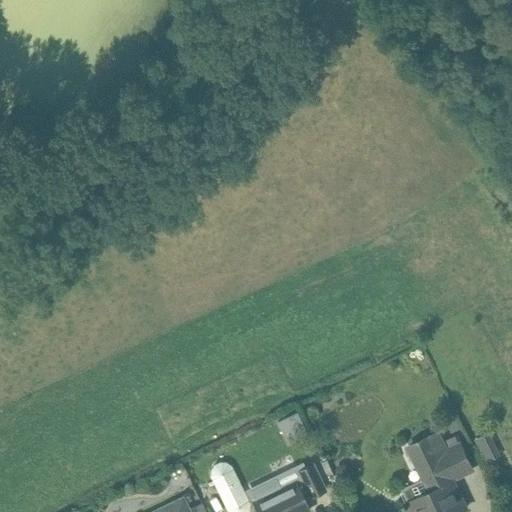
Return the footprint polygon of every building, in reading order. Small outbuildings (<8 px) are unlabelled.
[(296,412),(276,422),(282,434),(290,430),(293,437),(305,431),(296,412)] [(484,461),(498,456),(489,432),(475,437),(484,461)] [(437,433),(408,447),(430,493),(409,503),(413,511),(458,511),(465,509),(451,480),(471,470),(459,445),(446,451),(437,433)] [(511,450),(496,458),(507,482),(511,479),(511,450)] [(251,509),(229,466),(227,465),(225,464),(223,463),(221,463),(219,464),(216,464),(214,465),(212,467),(211,468),(210,470),(209,472),(208,474),(208,477),(225,511),(249,511),(250,511),(251,509)] [(310,497),(324,491),(311,465),(298,472),(302,481),(295,484),(294,483),(280,489),(275,479),(249,491),(254,502),(253,503),(257,511),(306,511),(308,511),(302,499),(309,495),(310,497)] [(189,511),(182,496),(149,511),(189,511)]
